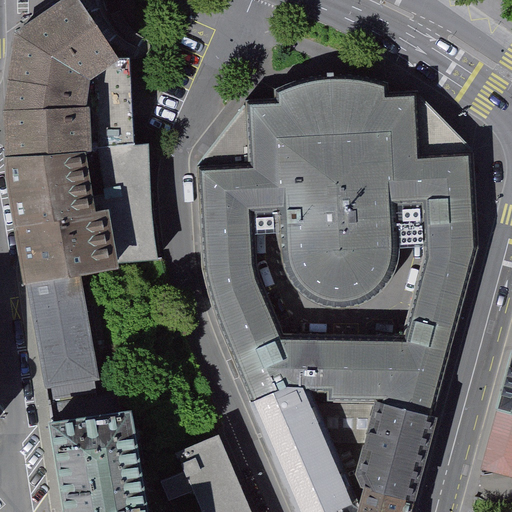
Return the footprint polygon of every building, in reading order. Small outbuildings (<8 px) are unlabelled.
[(5,157),(88,136),(83,92),(112,64),(72,0),(70,0),(12,26),(8,53),(1,108),(5,157)] [(129,62),(112,64),(83,92),(88,136),(89,150),(99,149),(135,145),(129,62)] [(198,157),(203,252),(219,307),(243,366),(253,390),(305,376),(320,376),(332,376),(332,386),(384,388),(385,392),(434,405),(479,242),(475,154),(460,139),(418,94),(386,95),(386,83),(368,78),(349,75),(329,76),(308,79),(293,84),(278,90),(278,100),(244,100),(198,157)] [(89,150),(88,136),(5,157),(6,175),(15,230),(95,202),(89,150)] [(158,259),(145,144),(135,145),(99,149),(105,198),(112,264),(158,259)] [(15,230),(26,287),(83,272),(112,264),(105,198),(95,202),(15,230)] [(83,272),(26,287),(46,423),(109,412),(83,272)] [(511,374),(486,469),(511,476),(511,374)] [(406,511),(410,499),(361,487),(320,376),(305,376),(253,390),(279,454),(289,478),(302,511),(406,511)] [(361,487),(410,499),(434,405),(385,392),(361,487)] [(150,511),(143,470),(132,408),(109,412),(46,423),(62,511),(150,511)] [(255,511),(224,433),(180,454),(184,461),(163,473),(173,499),(195,490),(205,511),(255,511)]
